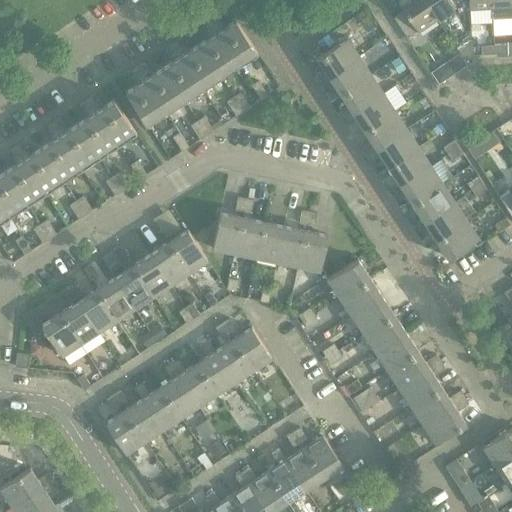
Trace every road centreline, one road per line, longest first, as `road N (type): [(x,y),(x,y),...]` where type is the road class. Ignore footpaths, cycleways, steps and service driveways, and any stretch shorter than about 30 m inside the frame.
road 1 (residential): [(6,282),(218,156),(347,184)]
road 2 (residential): [(404,504),(346,414),(316,405),(252,308)]
road 3 (unclassified): [(431,463),(500,418),(429,307)]
road 4 (tertiary): [(129,511),(64,414),(0,400)]
road 5 (unclassified): [(0,106),(147,9)]
road 6 (unclassified): [(429,307),(347,184)]
